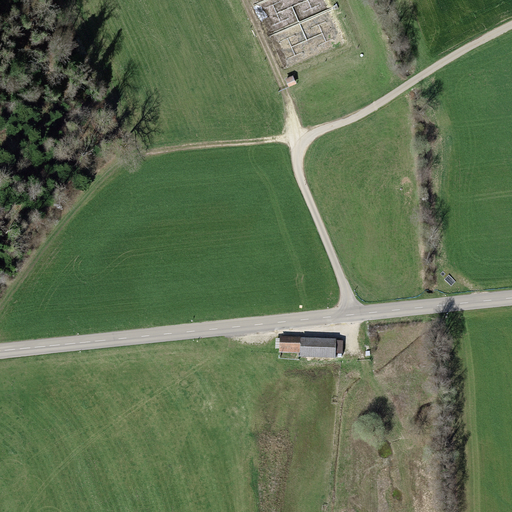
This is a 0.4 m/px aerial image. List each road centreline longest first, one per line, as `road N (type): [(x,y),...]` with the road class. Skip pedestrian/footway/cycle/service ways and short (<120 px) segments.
road 1 (secondary): [(0,352),(511,298)]
road 2 (track): [(351,315),(297,169),(300,143),(511,27)]
road 3 (track): [(300,143),(133,152),(111,145)]
road 4 (track): [(300,143),(244,0)]
